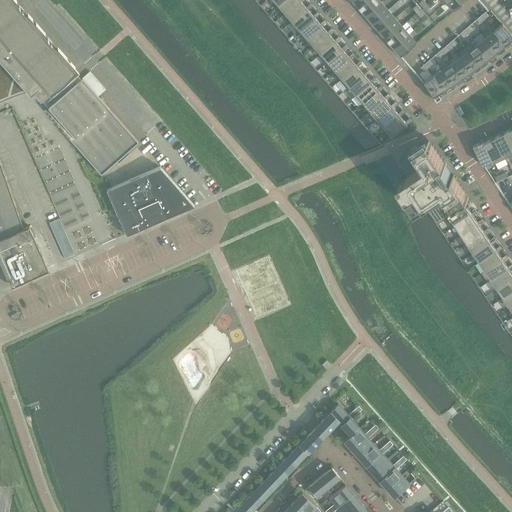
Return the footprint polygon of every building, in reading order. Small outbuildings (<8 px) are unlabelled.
[(0,0),(0,100),(2,99),(12,95),(27,90),(30,93),(33,91),(40,98),(40,99),(48,92),(49,92),(50,92),(75,70),(13,0),(0,0)] [(283,0),(277,5),(284,13),(300,0),(301,1),(301,0),(283,0)] [(300,0),(284,13),(291,21),(307,8),(308,9),(312,6),(310,4),(306,7),(301,1),(300,0)] [(364,15),(380,1),(379,0),(365,0),(357,7),(364,15)] [(453,11),(464,0),(447,0),(445,2),(453,11)] [(371,23),(388,9),(380,1),(364,15),(371,23)] [(307,8),(291,21),(298,29),(299,30),(314,16),(315,17),(319,14),(317,12),(313,15),(308,9),(307,8)] [(379,31),(395,17),(388,9),(371,23),(379,31)] [(298,29),(296,31),(297,31),(304,39),(321,25),(322,26),(326,22),(324,20),(320,23),(315,17),(314,16),(299,30),(298,29)] [(386,39),(402,26),(395,17),(379,31),(386,39)] [(511,35),(502,23),(493,31),(504,45),(509,41),(511,44),(511,35)] [(321,25),(304,39),(311,48),(313,46),(328,33),(329,34),(333,30),(331,28),(327,32),(322,26),(321,25)] [(393,48),(409,34),(402,26),(386,39),(393,48)] [(504,45),(493,31),(491,28),(482,35),(484,38),(485,38),(496,52),(504,45)] [(328,33),(313,46),(319,54),(320,54),(335,41),(336,42),(340,39),(338,36),(334,40),(329,34),(328,33)] [(400,56),(416,42),(409,34),(393,48),(400,56),(399,56),(400,56)] [(496,52),(485,38),(484,38),(477,44),(476,44),(487,59),(488,58),(491,62),(496,58),(493,54),(496,52)] [(319,54),(318,55),(318,56),(325,64),(342,49),(343,50),(347,47),(345,45),(341,48),(336,42),(335,41),(320,54),(319,54)] [(487,59),(476,44),(477,44),(475,41),(466,48),(478,65),(487,59)] [(478,65),(466,48),(457,55),(459,58),(459,57),(469,72),(478,65)] [(342,49),(325,64),(332,72),(349,57),(350,58),(354,55),(352,53),(348,56),(343,50),(342,49)] [(349,57),(332,72),(339,80),(356,65),(357,66),(361,63),(359,61),(355,64),(350,58),(349,57)] [(469,72),(459,57),(459,58),(451,63),(450,64),(460,78),(463,76),(466,80),(472,76),(469,72)] [(460,78),(450,64),(451,63),(449,60),(439,67),(441,70),(451,84),(460,78)] [(356,65),(339,80),(346,88),(346,89),(348,87),(363,74),(364,75),(368,71),(366,69),(362,73),(357,66),(356,65)] [(441,70),(432,76),(442,91),(451,84),(441,70)] [(363,74),(348,87),(355,95),(370,82),(371,83),(375,80),(373,77),(369,81),(364,75),(363,74)] [(442,91),(432,76),(423,82),(435,101),(440,98),(437,93),(442,91)] [(45,110),(44,110),(68,137),(101,174),(116,161),(126,152),(138,142),(98,96),(82,78),(81,78),(47,107),(45,110)] [(355,95),(350,99),(357,107),(362,103),(377,90),(378,91),(382,88),(380,86),(376,89),(371,83),(370,82),(355,95)] [(377,90),(362,103),(369,111),(385,98),(385,99),(389,96),(387,94),(384,97),(378,91),(377,90)] [(369,111),(367,112),(367,113),(374,121),(392,106),(392,107),(396,104),(394,102),(391,105),(385,99),(385,98),(369,111)] [(392,106),(374,121),(382,129),(382,130),(384,128),(383,128),(399,114),(400,116),(403,112),(402,110),(398,113),(392,107),(392,106)] [(399,114),(383,128),(384,128),(391,136),(406,123),(407,124),(410,120),(409,118),(405,122),(400,116),(399,114)] [(511,151),(511,147),(504,133),(495,138),(504,156),(511,151)] [(504,156),(495,138),(485,142),(485,140),(484,141),(494,161),(504,156)] [(471,201),(453,175),(452,176),(450,177),(448,175),(451,174),(445,165),(443,167),(442,165),(445,162),(430,139),(416,149),(418,152),(398,165),(406,178),(403,180),(421,207),(424,205),(438,224),(449,216),(470,202),(471,201)] [(494,161),(484,141),(474,145),(483,166),(494,161)] [(24,227),(8,182),(7,183),(6,180),(7,180),(0,159),(0,260),(3,266),(2,267),(11,286),(49,269),(34,235),(34,234),(33,235),(30,230),(32,229),(32,228),(31,229),(29,225),(24,227)] [(193,205),(159,166),(106,190),(118,216),(126,235),(146,226),(193,205)] [(455,224),(472,213),(467,206),(472,204),(470,202),(449,216),(455,224)] [(461,233),(478,222),(473,215),(478,213),(476,210),(472,213),(455,224),(461,233)] [(467,242),(484,231),(479,224),(484,221),(482,219),(478,222),(461,233),(467,242)] [(473,251),(490,240),(485,233),(490,230),(488,228),(484,231),(467,242),(473,251)] [(479,260),(496,249),(491,242),(496,239),(494,237),(490,240),(473,251),(479,260)] [(485,269),(502,258),(497,251),(502,248),(500,246),(496,249),(479,260),(485,269)] [(491,278),(508,267),(503,260),(508,257),(506,255),(502,258),(485,269),(491,278)] [(497,287),(511,277),(511,273),(509,269),(511,267),(511,264),(508,267),(491,278),(497,287)] [(503,296),(511,290),(511,277),(497,287),(503,296)] [(509,305),(511,303),(511,290),(503,296),(509,305)] [(349,417),(351,419),(356,414),(353,410),(348,415),(338,403),(330,412),(337,421),(341,424),(349,417)] [(362,409),(358,405),(353,410),(356,414),(362,409)] [(328,429),(328,430),(337,421),(330,412),(320,422),(328,429)] [(359,427),(351,419),(349,417),(341,424),(350,435),(359,427)] [(378,428),(375,424),(370,429),(373,433),(378,428)] [(366,435),(368,437),(373,433),(370,429),(365,434),(359,427),(350,435),(344,440),(351,449),(366,435)] [(317,441),(309,434),(299,444),(308,452),(318,441),(317,441)] [(366,435),(351,449),(359,457),(373,444),(368,437),(366,435)] [(393,444),(389,440),(384,445),(388,449),(393,444)] [(296,464),(308,452),(299,444),(288,456),(296,464)] [(384,445),(379,450),(373,444),(359,457),(366,465),(381,452),(382,453),(388,449),(384,445)] [(381,452),(366,465),(373,472),(387,459),(382,453),(381,452)] [(285,475),(296,464),(288,456),(277,467),(285,475)] [(406,459),(403,456),(398,460),(401,464),(406,459)] [(398,460),(392,465),(387,459),(373,472),(379,480),(394,467),(396,469),(401,464),(398,460)] [(277,467),(266,479),(274,487),(279,482),(282,478),(285,475),(277,467)] [(339,476),(331,467),(320,477),(327,486),(325,487),(329,492),(333,489),(329,484),(339,476)] [(394,467),(379,480),(387,488),(401,475),(396,469),(394,467)] [(419,474),(415,469),(410,473),(415,478),(419,474)] [(394,496),(409,483),(401,475),(387,488),(394,497),(395,496),(394,496)] [(313,498),(316,495),(325,487),(327,486),(320,477),(309,486),(304,490),(305,491),(305,490),(313,498)] [(263,499),(274,487),(266,479),(255,491),(263,499)] [(352,492),(345,484),(330,496),(335,503),(337,505),(352,492)] [(252,510),(263,499),(255,491),(243,503),(252,510)] [(302,493),(303,493),(302,492),(294,501),(306,511),(311,511),(313,510),(315,511),(321,511),(316,506),(302,493)] [(334,511),(338,507),(342,511),(343,511),(358,500),(352,492),(337,505),(335,503),(330,507),(334,511)] [(343,511),(360,511),(365,508),(358,500),(343,511)] [(306,511),(294,501),(287,508),(291,511),(306,511)] [(250,511),(252,510),(243,503),(234,511),(250,511)]
